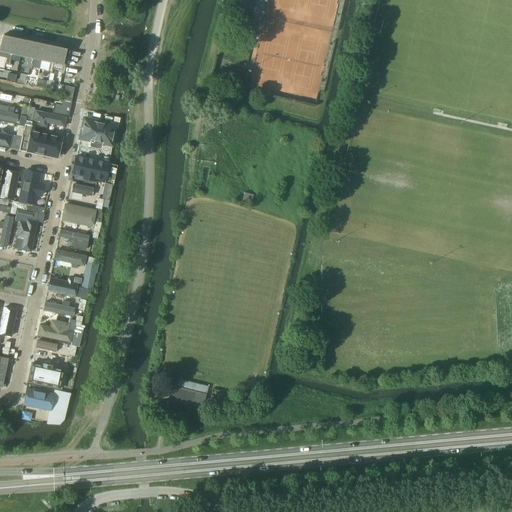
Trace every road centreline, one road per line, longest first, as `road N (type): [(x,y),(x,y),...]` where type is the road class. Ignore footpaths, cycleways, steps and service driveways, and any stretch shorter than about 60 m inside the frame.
road 1 (secondary): [(0,491),(511,447)]
road 2 (secondary): [(511,430),(0,471)]
road 3 (residential): [(97,433),(140,269),(147,73),(163,0)]
road 4 (unclassified): [(511,478),(249,502),(163,491),(106,495),(79,511)]
road 5 (residential): [(63,169),(93,0)]
